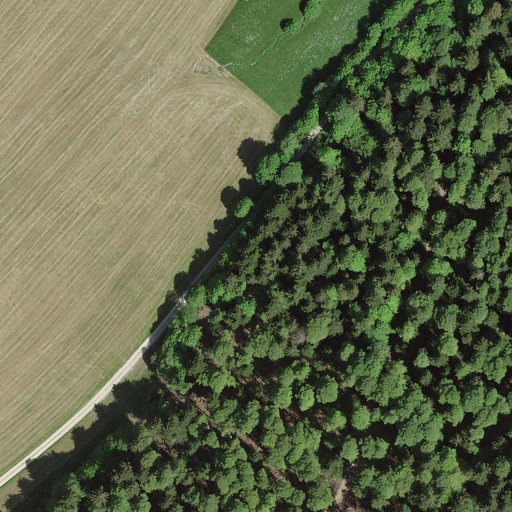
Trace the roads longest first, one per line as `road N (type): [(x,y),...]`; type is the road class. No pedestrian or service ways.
road 1 (track): [(0,484),(96,402),(162,328),(428,0)]
road 2 (track): [(331,511),(431,242),(503,0)]
